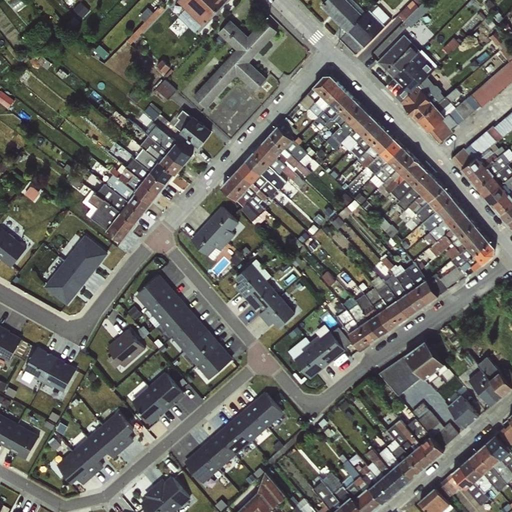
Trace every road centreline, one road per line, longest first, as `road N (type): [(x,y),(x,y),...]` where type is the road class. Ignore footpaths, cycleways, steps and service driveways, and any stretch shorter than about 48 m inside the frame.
road 1 (residential): [(266,364),(109,502),(66,511),(0,471)]
road 2 (residential): [(266,364),(314,406),(511,262)]
road 3 (residential): [(329,50),(511,249)]
road 4 (residential): [(158,236),(329,50)]
road 5 (residential): [(0,292),(78,334),(158,236)]
road 6 (residential): [(158,236),(266,364)]
road 7 (residential): [(389,511),(511,407)]
